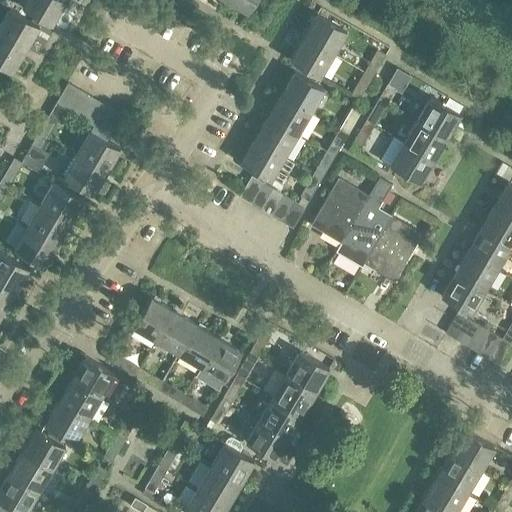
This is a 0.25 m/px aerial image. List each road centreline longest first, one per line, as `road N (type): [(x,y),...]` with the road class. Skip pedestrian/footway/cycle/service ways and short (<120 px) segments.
road 1 (residential): [(511,409),(258,261),(160,182)]
road 2 (residential): [(160,182),(0,396)]
road 3 (residential): [(160,182),(220,82),(117,23)]
